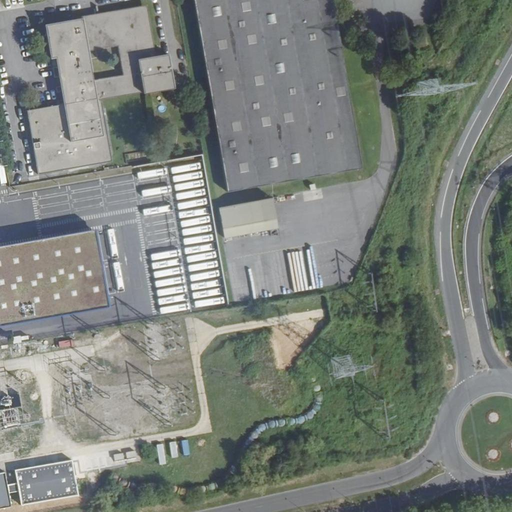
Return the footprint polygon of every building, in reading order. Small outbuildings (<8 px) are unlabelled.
[(195,0),(229,193),(362,170),(332,0),(195,0)] [(167,55),(153,57),(145,9),(45,25),(50,59),(56,58),(64,105),(28,111),(39,175),(113,163),(102,100),(173,90),(167,55)] [(203,156),(169,161),(184,254),(196,252),(198,260),(214,257),(213,249),(218,248),(203,156)] [(271,198),(218,208),(224,237),(277,227),(271,198)] [(0,324),(109,306),(95,229),(0,245),(0,324)] [(0,409),(0,420),(0,426),(19,425),(18,406),(9,406),(9,400),(0,401),(1,410),(0,409)] [(4,473),(0,473),(0,509),(10,508),(8,495),(19,493),(21,506),(77,496),(74,480),(71,462),(15,472),(17,485),(7,487),(4,473)]
